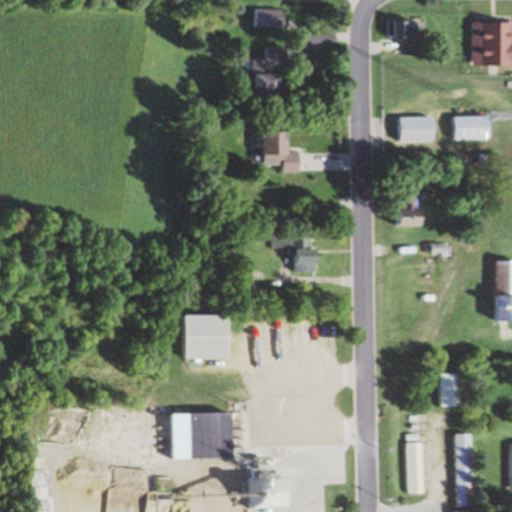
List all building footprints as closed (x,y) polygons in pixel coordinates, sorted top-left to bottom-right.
[(250,27),(276,27),(276,13),(250,13),(250,27)] [(382,21),(382,39),(411,39),(411,21),(382,21)] [(510,24),(464,24),(464,67),(511,67),(511,39),(510,40),(510,24)] [(282,48),(257,48),(257,60),(243,60),(243,76),(234,76),(234,104),(279,104),(279,77),(266,77),(266,68),(282,68),(282,48)] [(444,117),(444,140),(484,140),(484,117),(444,117)] [(430,142),(430,118),(390,118),(390,142),(430,142)] [(251,134),(252,168),(274,168),(274,174),(293,174),(293,153),(282,153),(281,133),(251,134)] [(413,192),(384,192),(384,228),(413,228),(413,192)] [(502,235),(511,235),(511,216),(504,216),(502,235)] [(309,237),(268,237),(268,250),(284,250),(284,273),(308,273),(309,237)] [(508,261),(484,261),(483,322),(508,322),(508,261)] [(235,288),(246,288),(246,263),(235,263),(235,288)] [(222,359),(222,316),(170,316),(170,360),(222,359)] [(455,374),(431,374),(431,408),(455,408),(455,374)] [(220,460),(220,414),(158,415),(158,460),(220,460)] [(448,435),(450,507),(470,506),(468,434),(448,435)] [(401,443),(402,494),(419,494),(418,443),(401,443)]
